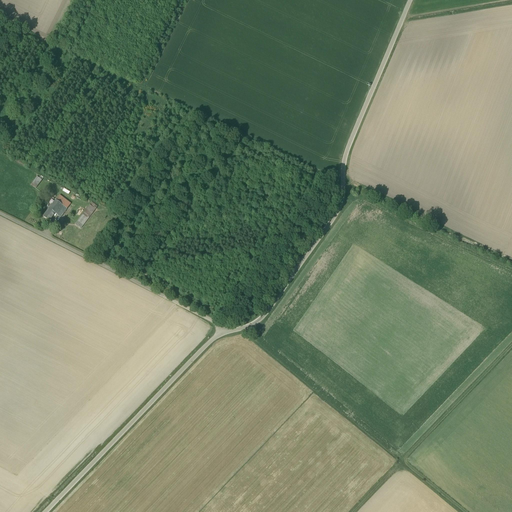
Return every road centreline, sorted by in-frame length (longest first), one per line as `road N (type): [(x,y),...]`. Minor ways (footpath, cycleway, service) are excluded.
road 1 (unclassified): [(220,330),(257,319),(334,214),(345,157),(410,0)]
road 2 (unclassified): [(45,511),(220,330)]
road 3 (unclassified): [(220,330),(0,212)]
road 4 (track): [(462,511),(406,466),(406,454),(511,344)]
